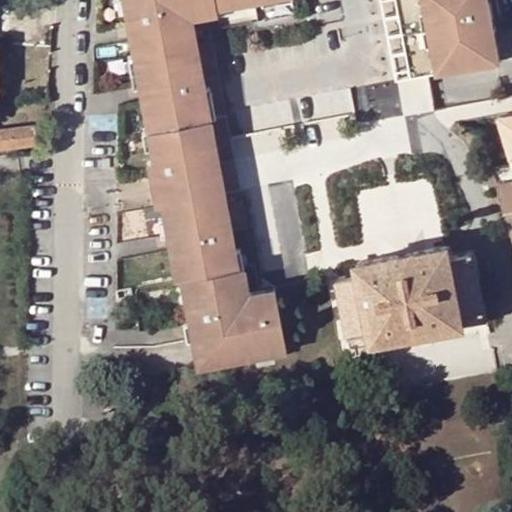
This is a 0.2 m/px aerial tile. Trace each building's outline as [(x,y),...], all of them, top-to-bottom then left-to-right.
[(129,11),(128,0),(127,0),(116,0),(119,13),(123,12),(129,11)] [(208,350),(210,364),(285,350),(275,297),(259,299),(248,293),(235,286),(233,269),(230,270),(228,259),(236,252),(231,232),(225,194),(219,164),(211,118),(204,120),(202,108),(207,102),(205,90),(196,45),(188,46),(184,26),(195,6),(215,2),(214,0),(215,0),(225,0),(233,4),(251,0),(252,0),(127,0),(128,0),(129,11),(123,12),(126,27),(128,41),(132,56),(138,55),(140,68),(137,74),(139,86),(137,87),(140,101),(146,131),(152,131),(155,142),(149,149),(152,161),(145,163),(148,177),(154,207),(161,206),(163,219),(171,225),(172,235),(167,235),(169,250),(175,280),(179,279),(188,325),(191,341),(193,353),(208,350)] [(215,0),(214,0),(215,2),(217,13),(233,9),(233,4),(225,0),(215,0)] [(411,78),(395,0),(380,0),(396,81),(411,78)] [(395,0),(411,78),(428,75),(498,61),(494,35),(492,25),(486,0),(395,0)] [(184,26),(188,46),(196,45),(191,17),(217,13),(215,2),(195,6),(184,26)] [(140,68),(138,55),(132,56),(128,58),(133,87),(137,87),(139,86),(137,74),(140,68)] [(202,108),(204,120),(211,118),(214,118),(208,89),(205,90),(207,102),(202,108)] [(0,129),(0,147),(35,144),(34,126),(0,129)] [(155,142),(152,131),(146,131),(142,133),(145,149),(149,149),(155,142)] [(511,218),(511,166),(492,170),(505,220),(511,218)] [(161,236),(167,235),(172,235),(171,225),(163,219),(158,219),(161,236)] [(337,277),(348,338),(369,334),(371,344),(463,327),(461,317),(484,312),(473,253),(450,257),(448,246),(422,251),(384,259),(356,264),(358,273),(337,277)] [(230,270),(233,269),(245,267),(242,251),(236,252),(228,259),(230,270)] [(235,286),(248,293),(250,293),(245,267),(233,269),(235,286)] [(259,299),(275,297),(274,288),(258,291),(250,293),(248,293),(259,299)] [(485,323),(484,312),(461,317),(463,327),(485,323)] [(350,348),(371,344),(369,334),(348,338),(350,348)] [(195,367),(210,364),(208,350),(193,353),(195,367)] [(122,389),(101,393),(105,412),(125,408),(122,389)]
